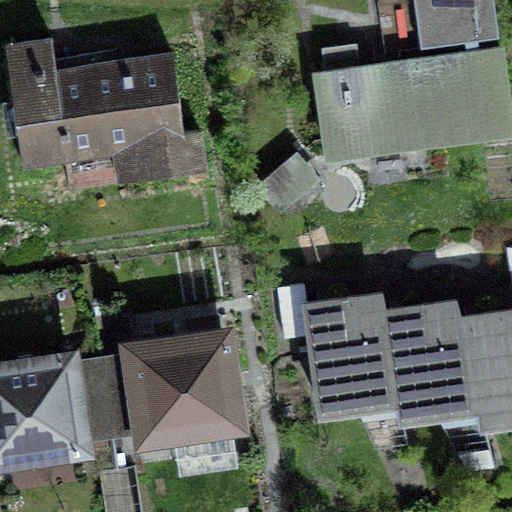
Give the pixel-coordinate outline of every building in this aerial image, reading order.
[(418,49),(412,0),(382,0),(388,52),(418,49)] [(499,0),(417,0),(424,53),(505,43),(499,0)] [(59,39),(8,45),(25,173),(122,161),(126,191),(214,179),(197,52),(63,69),(59,39)] [(511,67),(510,53),(319,80),(333,180),(511,153),(511,67)] [(398,418),(477,407),(479,421),(511,417),(511,305),(478,310),(464,312),(461,290),(396,299),(382,300),(381,294),(322,301),(309,303),(322,408),(395,399),(398,418)] [(250,328),(125,344),(140,461),(265,445),(250,328)] [(78,355),(0,364),(0,466),(90,456),(78,355)]
